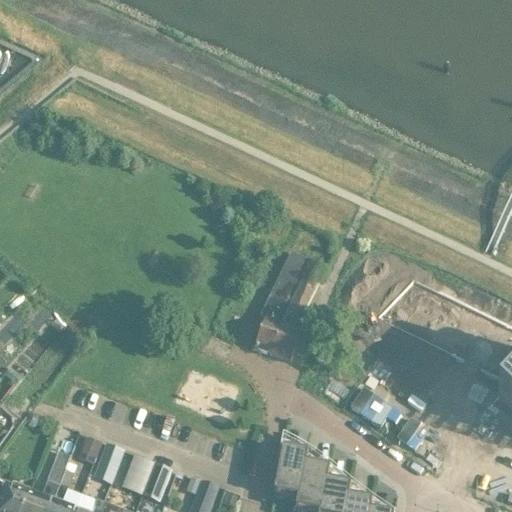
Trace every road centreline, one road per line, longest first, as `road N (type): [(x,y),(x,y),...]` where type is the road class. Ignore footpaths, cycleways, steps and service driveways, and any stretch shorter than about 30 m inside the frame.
road 1 (residential): [(283,394),(420,485)]
road 2 (residential): [(251,511),(283,394)]
